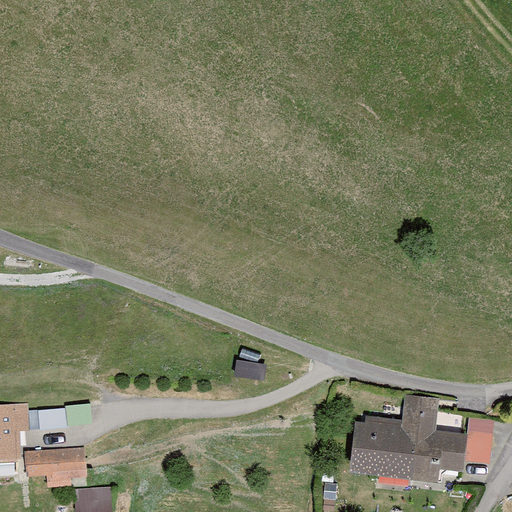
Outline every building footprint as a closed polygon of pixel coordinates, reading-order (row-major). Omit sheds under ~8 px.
[(440,473),(459,476),(466,436),(435,431),(440,399),(405,394),(401,423),(361,416),(352,472),(438,485),(440,473)] [(0,459),(25,458),(21,401),(0,402),(0,459)] [(68,405),(69,424),(93,423),(92,403),(68,405)] [(495,462),(497,419),(471,417),(468,461),(495,462)] [(87,485),(86,446),(30,448),(30,475),(47,474),(48,486),(87,485)] [(113,487),(77,488),(78,511),(91,511),(114,511),(113,487)]
